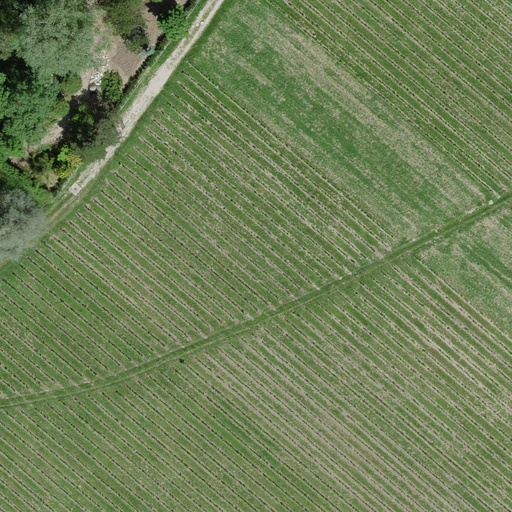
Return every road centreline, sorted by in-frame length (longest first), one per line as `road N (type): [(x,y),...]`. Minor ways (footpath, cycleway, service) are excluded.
road 1 (track): [(0,403),(151,366),(511,197)]
road 2 (track): [(221,0),(77,189),(0,262)]
